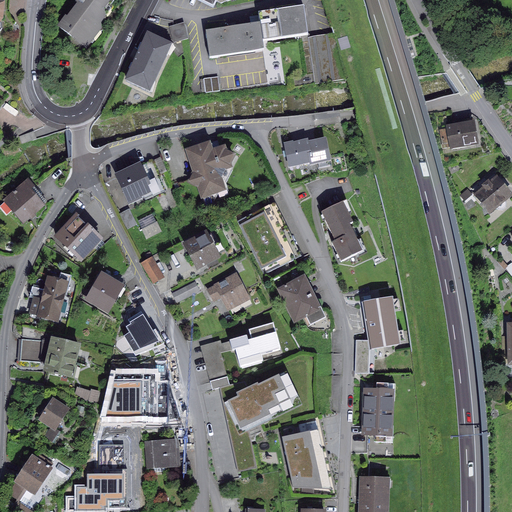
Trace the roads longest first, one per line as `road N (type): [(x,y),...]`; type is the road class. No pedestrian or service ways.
road 1 (motorway): [(340,0),(417,258),(437,396),(441,511)]
road 2 (motorway): [(467,511),(462,393),(445,279),(369,0)]
road 3 (residential): [(255,123),(345,334),(344,511)]
road 4 (residential): [(84,172),(175,335),(198,428),(201,488)]
road 5 (residential): [(84,172),(16,284),(0,472)]
road 6 (residential): [(84,160),(197,126),(255,123)]
road 7 (tertiary): [(416,0),(511,148)]
road 8 (tertiary): [(39,0),(33,89),(48,111),(81,114)]
road 9 (tertiary): [(81,114),(145,0)]
